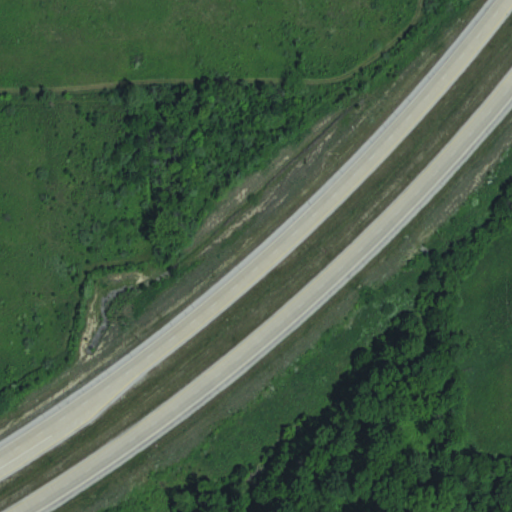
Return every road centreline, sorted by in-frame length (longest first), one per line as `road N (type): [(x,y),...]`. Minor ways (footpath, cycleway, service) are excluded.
road 1 (trunk): [(495,0),(417,101),(300,224),(0,455)]
road 2 (trunk): [(22,511),(174,407),(311,293),(511,72)]
